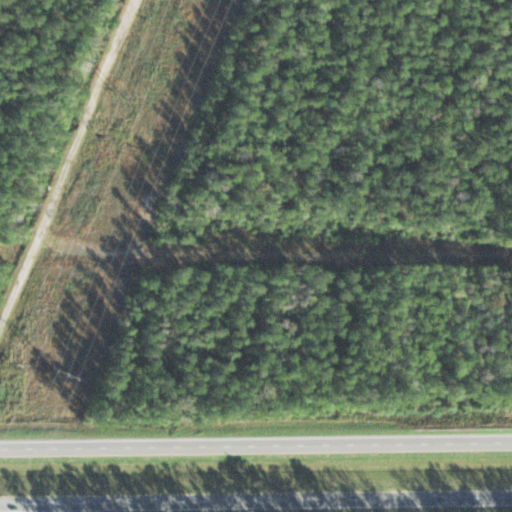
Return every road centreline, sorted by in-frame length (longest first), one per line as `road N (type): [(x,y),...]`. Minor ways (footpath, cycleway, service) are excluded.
road 1 (trunk): [(511,442),(0,449)]
road 2 (trunk): [(0,506),(511,499)]
road 3 (residential): [(0,346),(139,0)]
